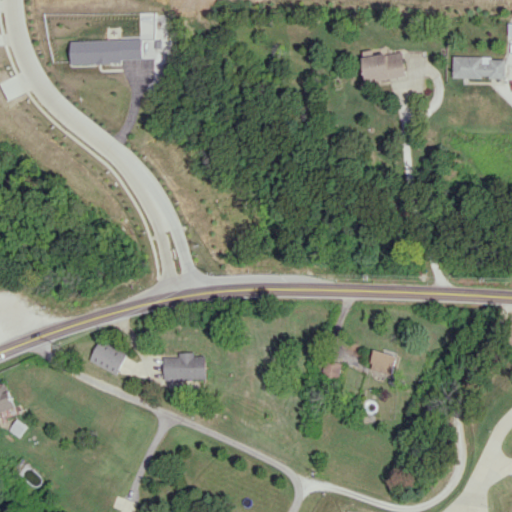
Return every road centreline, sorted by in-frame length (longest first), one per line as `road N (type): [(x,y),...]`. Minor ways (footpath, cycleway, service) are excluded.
road 1 (secondary): [(0,351),(193,293),(316,288),(511,296)]
road 2 (residential): [(167,219),(128,161),(41,84),(21,50),(11,0)]
